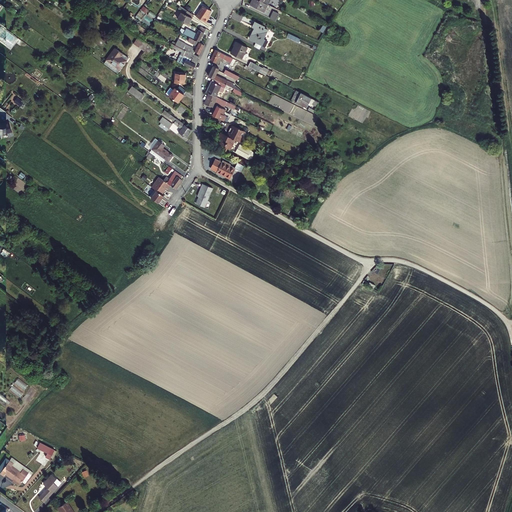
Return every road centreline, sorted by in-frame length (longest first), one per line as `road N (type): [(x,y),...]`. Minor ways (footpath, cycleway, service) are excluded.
road 1 (unclassified): [(94,511),(262,394),(371,260)]
road 2 (unclassified): [(371,260),(403,261),(457,286),(495,310),(511,337)]
road 3 (residential): [(228,8),(201,67),(196,169)]
